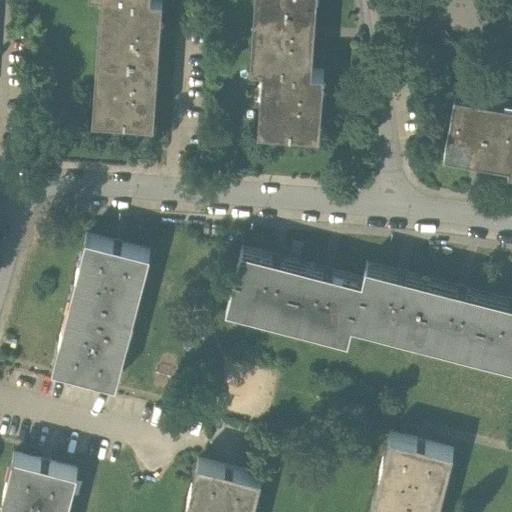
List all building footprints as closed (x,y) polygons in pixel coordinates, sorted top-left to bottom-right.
[(100,0),(92,117),(153,121),(161,0),(100,0)] [(316,0),(254,0),(250,65),(262,66),(258,128),(319,132),(323,70),(311,70),(316,0)] [(511,104),(454,94),(444,154),(477,160),(509,166),(508,171),(511,171),(511,104)] [(118,242),(86,234),(52,366),(116,381),(149,250),(118,242)] [(363,278),(241,246),(226,306),(347,338),(351,322),(363,278)] [(427,278),(367,263),(363,278),(351,322),(412,338),(427,278)] [(487,294),(427,278),(412,338),(472,354),(487,294)] [(511,300),(487,294),(472,354),(511,364),(511,300)] [(436,511),(453,448),(389,432),(368,511),(436,511)] [(65,511),(77,469),(13,452),(0,503),(0,511),(65,511)] [(251,511),(261,475),(197,458),(183,511),(251,511)]
